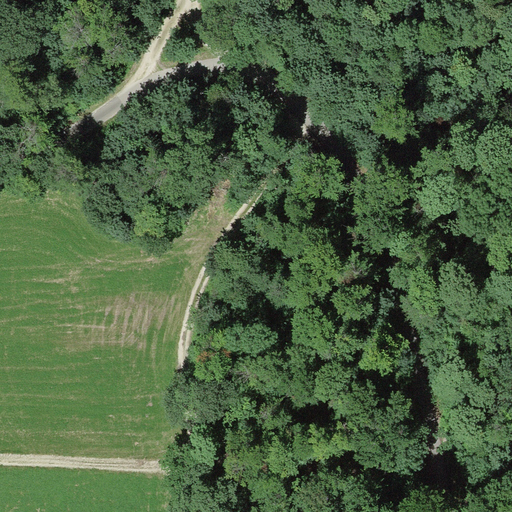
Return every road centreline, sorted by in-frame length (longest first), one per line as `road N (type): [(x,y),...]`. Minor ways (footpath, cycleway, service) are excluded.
road 1 (unclassified): [(0,159),(52,143),(159,77),(224,67),(281,89),(327,139),(369,216),(449,511)]
road 2 (track): [(313,119),(201,279),(181,360),(194,462)]
road 3 (track): [(0,459),(194,462)]
road 4 (track): [(417,371),(478,511)]
